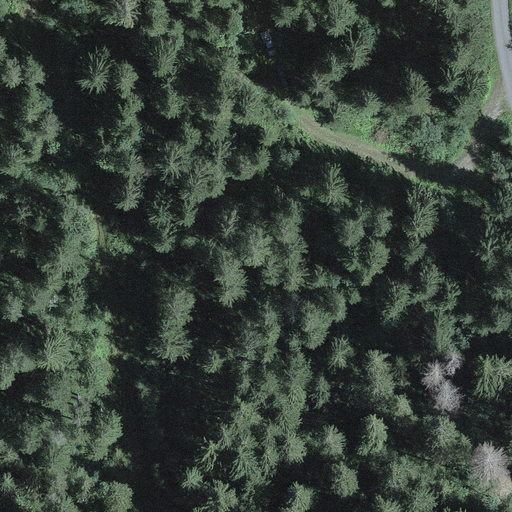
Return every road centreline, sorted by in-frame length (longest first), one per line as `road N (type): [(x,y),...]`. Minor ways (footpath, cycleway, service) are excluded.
road 1 (track): [(165,511),(140,362),(80,123),(38,36),(42,0)]
road 2 (track): [(259,0),(289,102),(310,129),(439,176),(471,163),(510,71)]
